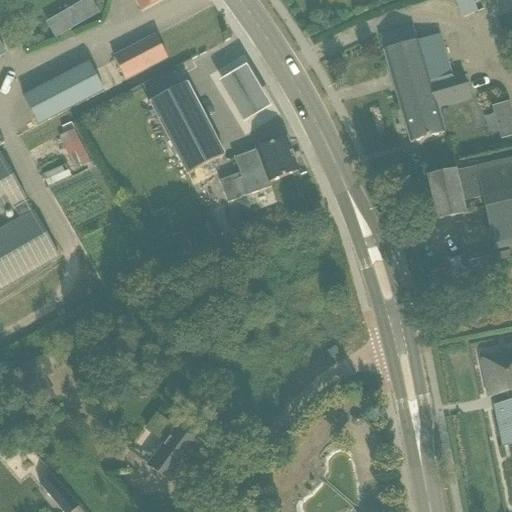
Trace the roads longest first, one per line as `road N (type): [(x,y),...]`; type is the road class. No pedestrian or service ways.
road 1 (unclassified): [(198,511),(240,451),(293,402),(387,343)]
road 2 (tertiary): [(238,0),(318,126),(355,211)]
road 3 (tertiary): [(419,453),(423,415),(403,319)]
road 4 (tertiary): [(355,211),(387,343)]
